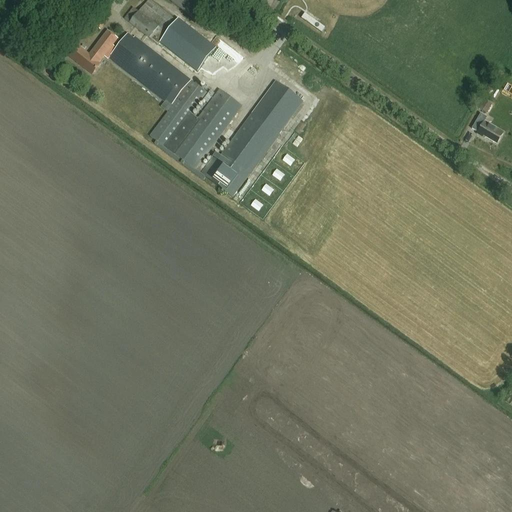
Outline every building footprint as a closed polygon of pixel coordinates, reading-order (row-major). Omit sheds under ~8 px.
[(133,8),(124,20),(130,24),(150,40),(150,39),(158,46),(177,22),(149,0),(139,13),(133,8)] [(168,0),(188,11),(195,0),(168,0)] [(101,30),(110,19),(103,14),(94,26),(101,30)] [(93,76),(94,75),(101,65),(100,64),(105,58),(108,60),(117,49),(113,46),(118,40),(108,32),(90,56),(78,47),(70,58),(93,76)] [(124,43),(128,46),(116,62),(135,76),(133,79),(165,103),(161,108),(167,113),(150,137),(166,149),(172,153),(195,171),(243,108),(220,90),(197,120),(192,115),(208,94),(192,82),(135,38),(133,40),(129,37),(124,43)] [(215,53),(225,60),(232,49),(222,42),(215,53)] [(487,114),(492,105),(484,101),(479,109),(487,114)] [(216,154),(200,175),(205,179),(205,178),(232,199),(249,175),(250,176),(280,135),(252,115),(220,157),(216,154)] [(487,119),(481,115),(473,129),(479,133),(477,135),(485,140),(486,138),(497,145),(504,133),(485,122),(487,119)]
